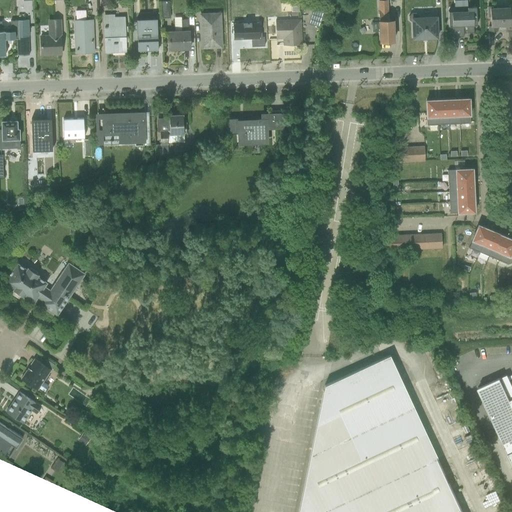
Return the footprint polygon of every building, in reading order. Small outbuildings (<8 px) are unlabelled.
[(163,16),(164,0),(156,0),(156,15),(163,16)] [(507,41),(511,41),(511,5),(509,5),(510,8),(489,9),(491,35),(499,34),(498,28),(506,28),(507,41)] [(466,34),(476,34),(476,7),(466,7),(466,13),(448,13),(448,31),(451,31),(451,37),(463,37),(463,28),(466,28),(466,34)] [(69,9),(70,17),(80,16),(79,8),(69,9)] [(15,57),(30,56),(28,20),(10,20),(10,12),(0,12),(0,57),(5,58),(4,40),(15,40),(15,57)] [(201,47),(221,47),(220,13),(201,13),(201,47)] [(176,25),(176,14),(168,15),(168,25),(176,25)] [(188,14),(177,14),(177,25),(188,25),(188,14)] [(104,55),(126,54),(124,17),(114,18),(114,15),(102,16),(104,55)] [(411,41),(438,40),(437,17),(410,18),(411,41)] [(283,45),(302,44),(301,19),(274,20),(275,38),(283,38),(283,45)] [(39,56),(62,56),(61,20),(47,20),(47,36),(39,36),(39,56)] [(74,55),(93,54),(92,20),(73,21),(74,55)] [(137,53),(157,52),(156,20),(135,21),(137,53)] [(378,45),(394,45),(394,21),(378,22),(378,45)] [(233,24),(233,39),(251,38),(251,46),(264,46),(264,37),(259,37),(259,23),(233,24)] [(168,52),(189,52),(189,31),(167,32),(168,52)] [(443,115),(448,115),(448,96),(437,97),(437,115),(443,115)] [(453,115),(460,115),(459,96),(448,96),(448,115),(453,115)] [(464,115),(471,115),(470,96),(459,96),(460,115),(464,115)] [(431,116),(437,115),(437,97),(425,97),(426,116),(431,116)] [(95,141),(143,140),(143,109),(94,111),(95,141)] [(236,142),(266,142),(266,127),(282,127),(282,111),(259,111),(259,117),(225,117),(225,131),(236,131),(236,142)] [(168,132),(181,132),(181,113),(167,113),(168,132)] [(443,129),(443,115),(437,115),(431,116),(431,123),(429,123),(429,129),(443,129)] [(460,115),(453,115),(453,128),(465,128),(464,115),(460,115)] [(62,137),(82,137),(82,116),(61,116),(62,137)] [(0,144),(19,144),(18,126),(16,127),(16,118),(0,118),(0,144)] [(30,140),(51,139),(50,119),(29,120),(30,140)] [(423,146),(397,147),(398,163),(424,161),(423,146)] [(472,178),(471,167),(454,168),(455,173),(455,179),(472,178)] [(455,179),(455,173),(448,173),(448,171),(442,172),(442,185),(455,184),(455,179)] [(473,189),(472,178),(455,179),(455,184),(456,190),(473,189)] [(474,200),(473,189),(456,190),(456,195),(456,201),(474,200)] [(456,201),(456,195),(444,195),(444,209),(457,208),(456,201)] [(474,211),(474,200),(456,201),(457,208),(457,212),(474,211)] [(469,254),(477,257),(488,229),(478,225),(472,240),(476,243),(474,249),(472,248),(469,254)] [(487,247),(491,249),(498,233),(488,229),(477,257),(482,259),(487,247)] [(491,263),(496,265),(508,238),(498,233),(491,249),(496,251),(491,263)] [(441,234),(382,236),(383,251),(441,248),(441,234)] [(507,256),(511,258),(511,255),(511,239),(508,238),(496,265),(504,268),(506,263),(504,262),(507,256)] [(0,282),(0,283),(56,318),(84,271),(67,261),(49,289),(42,285),(46,278),(15,259),(0,282)] [(475,348),(475,355),(496,356),(497,349),(475,348)] [(462,511),(390,355),(324,386),(298,511),(462,511)] [(20,378),(37,389),(50,369),(33,358),(20,378)] [(509,453),(511,451),(511,385),(507,375),(479,388),(509,453)] [(26,426),(41,405),(18,389),(4,410),(26,426)] [(15,447),(22,437),(0,422),(0,450),(3,452),(9,443),(15,447)] [(74,432),(71,440),(79,444),(83,436),(74,432)] [(473,472),(478,486),(485,483),(480,470),(473,472)]
